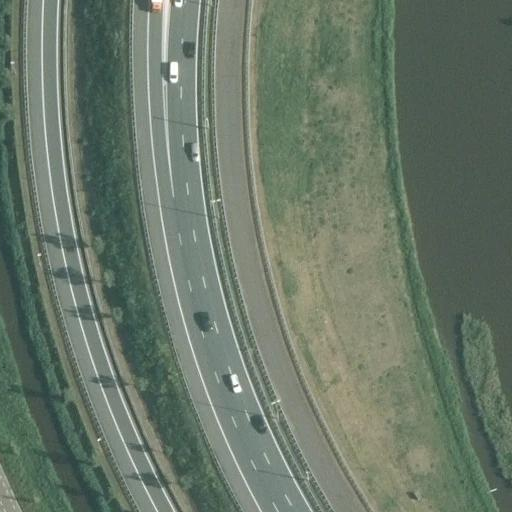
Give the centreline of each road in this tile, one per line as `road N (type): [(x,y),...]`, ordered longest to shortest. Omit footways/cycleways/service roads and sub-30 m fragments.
road 1 (motorway): [(348,511),(302,427),(234,210),(226,123),(231,0)]
road 2 (motorway): [(49,0),(55,176),(75,274),(109,390),(165,511)]
road 3 (motorway): [(181,197),(194,289),(220,377),(285,511)]
road 4 (motorway): [(156,0),(156,105),(181,197)]
road 5 (motorway): [(185,0),(181,197)]
